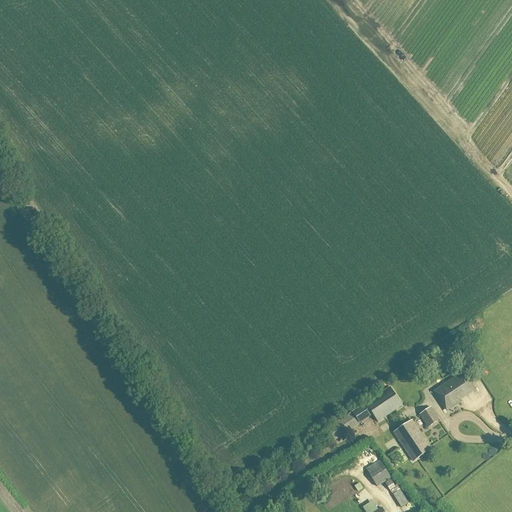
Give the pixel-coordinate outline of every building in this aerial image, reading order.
[(463,372),(447,383),(435,391),(446,408),(474,389),(463,372)] [(378,422),(403,406),(390,386),(327,428),(335,441),(360,423),(373,415),(378,422)] [(431,407),(420,415),(428,427),(439,420),(431,407)] [(413,461),(432,449),(412,420),(394,433),(413,461)] [(377,487),(391,478),(380,460),(366,469),(377,487)]
